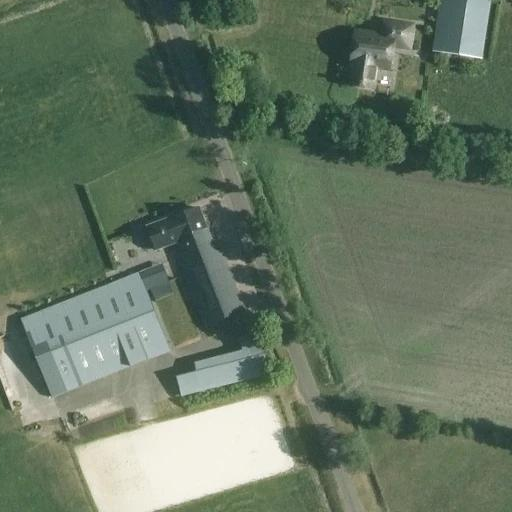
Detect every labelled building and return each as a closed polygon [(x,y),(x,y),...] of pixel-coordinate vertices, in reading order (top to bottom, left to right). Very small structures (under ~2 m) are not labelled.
[(483,61),(491,0),(441,0),(432,53),(483,61)] [(355,34),(351,67),(353,67),(350,87),(375,91),(378,71),(390,73),(393,49),(410,51),(414,26),(382,22),(380,37),(355,34)] [(206,209),(216,238),(221,236),(214,218),(227,213),(223,203),(206,209)] [(206,330),(245,315),(217,240),(211,243),(199,210),(147,229),(156,252),(174,245),(206,330)] [(170,263),(19,322),(50,400),(150,361),(200,342),(170,263)] [(195,376),(178,381),(183,401),(269,377),(258,336),(239,342),(243,354),(193,367),(195,376)] [(60,405),(70,425),(97,411),(87,392),(60,405)] [(133,401),(138,429),(155,426),(151,398),(133,401)]
